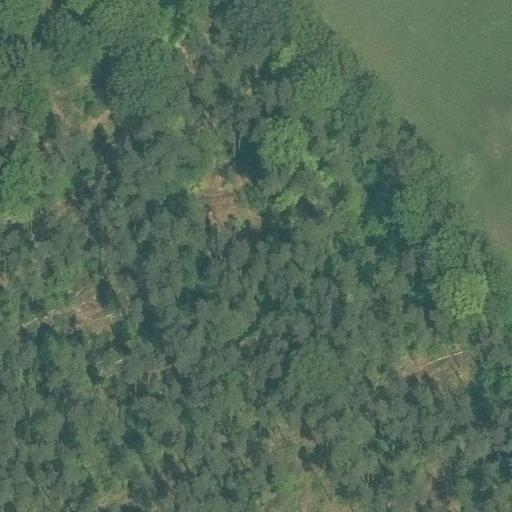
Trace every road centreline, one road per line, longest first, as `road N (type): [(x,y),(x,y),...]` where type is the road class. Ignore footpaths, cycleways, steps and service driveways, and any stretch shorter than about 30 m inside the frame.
road 1 (track): [(511,297),(299,0)]
road 2 (track): [(0,67),(166,0)]
